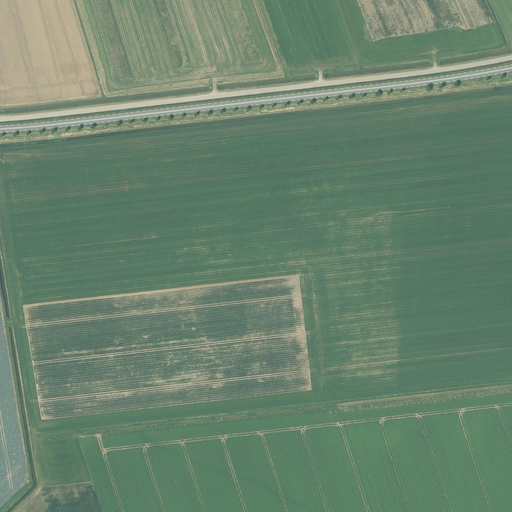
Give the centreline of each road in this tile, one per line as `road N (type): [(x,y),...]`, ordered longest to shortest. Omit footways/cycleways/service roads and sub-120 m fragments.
road 1 (unclassified): [(0,120),(511,57)]
road 2 (primary): [(0,128),(511,68)]
